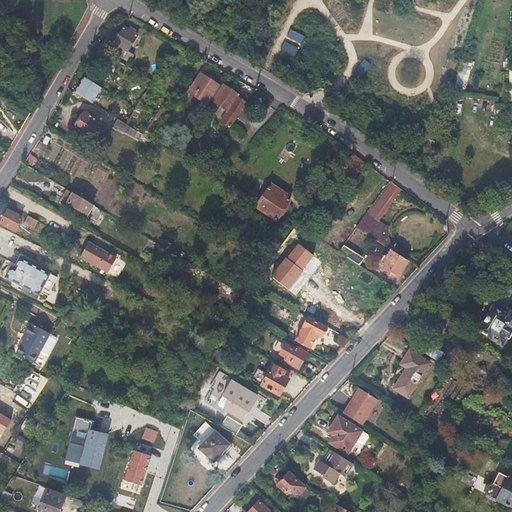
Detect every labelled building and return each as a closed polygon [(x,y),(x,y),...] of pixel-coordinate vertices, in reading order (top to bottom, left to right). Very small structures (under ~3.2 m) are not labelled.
[(116,54),(129,61),(131,62),(135,54),(128,50),(137,35),(124,26),(110,50),(116,54)] [(114,58),(127,65),(129,61),(116,54),(114,58)] [(460,62),(457,74),(445,72),(442,85),(450,87),(452,83),(466,86),(471,65),(460,62)] [(209,104),(221,86),(203,74),(191,91),(209,104)] [(103,88),(84,76),(74,92),(93,103),(101,91),(103,88)] [(232,127),(248,103),(239,98),(240,96),(225,85),(214,101),(230,111),(223,122),(232,127)] [(109,96),(111,93),(103,88),(101,91),(109,96)] [(92,137),(101,121),(86,112),(76,127),(92,137)] [(130,126),(127,124),(119,119),(114,126),(125,133),(127,132),(130,126)] [(152,143),(154,141),(130,126),(127,132),(146,144),(148,141),(152,143)] [(212,138),(219,143),(224,136),(217,131),(212,138)] [(254,169),(261,158),(251,151),(244,161),(254,169)] [(37,159),(30,154),(30,156),(25,164),(32,168),(37,159)] [(356,176),(366,163),(360,158),(354,154),(344,167),(356,176)] [(220,182),(226,186),(244,161),(239,157),(235,162),(230,158),(224,167),(228,170),(223,177),(220,182)] [(228,170),(224,167),(215,161),(211,168),(223,177),(228,170)] [(380,220),(403,189),(391,181),(363,220),(385,235),(390,228),(380,220)] [(274,183),(258,207),(277,220),(291,200),(287,197),(289,194),(274,183)] [(93,205),(69,190),(63,200),(87,214),(91,209),(93,205)] [(93,205),(91,209),(100,214),(102,210),(93,205)] [(9,210),(8,210),(1,223),(15,231),(21,217),(15,214),(16,211),(11,208),(9,210)] [(39,221),(29,216),(26,222),(36,227),(39,221)] [(90,242),(81,256),(109,272),(117,258),(90,242)] [(314,256),(298,244),(287,258),(286,257),(272,275),(289,289),(314,256)] [(345,255),(361,266),(365,259),(344,246),(339,252),(345,255)] [(398,278),(409,262),(393,251),(383,267),(398,278)] [(21,257),(17,264),(14,263),(11,267),(9,267),(6,268),(6,269),(5,270),(5,271),(5,273),(5,277),(40,295),(51,273),(21,257)] [(222,305),(216,316),(224,320),(230,310),(222,305)] [(511,335),(511,312),(510,311),(507,315),(494,306),(479,329),(503,345),(508,337),(510,339),(511,335)] [(321,337),(327,327),(309,317),(297,339),(310,347),(318,334),(321,337)] [(24,335),(25,336),(16,352),(34,363),(51,333),(31,322),(24,335)] [(297,349),(296,351),(286,345),(280,354),(291,360),(289,363),(299,369),(306,355),(297,349)] [(401,364),(407,367),(394,388),(408,397),(430,362),(410,350),(401,364)] [(272,365),(262,384),(280,395),(289,379),(283,376),(284,372),(272,365)] [(224,398),(231,402),(227,410),(245,420),(258,397),(233,382),(224,398)] [(360,389),(344,414),(362,425),(378,400),(360,389)] [(0,433),(2,434),(11,421),(0,413),(0,433)] [(357,441),(363,431),(339,416),(329,432),(333,435),(330,443),(349,455),(357,441)] [(99,469),(107,434),(89,430),(92,421),(76,417),(64,465),(78,468),(79,465),(99,469)] [(157,432),(146,428),(142,439),(153,443),(157,432)] [(231,445),(216,431),(201,448),(215,462),(231,445)] [(370,436),(363,431),(357,441),(364,446),(367,445),(370,440),(370,436)] [(496,449),(504,453),(508,454),(511,456),(511,442),(505,443),(496,449)] [(152,456),(133,451),(124,480),(142,486),(152,456)] [(354,464),(333,451),(326,464),(315,458),(310,467),(320,473),(319,475),(335,485),(341,474),(346,477),(354,464)] [(290,474),(279,485),(287,493),(290,491),(293,494),(295,495),(298,493),(300,495),(305,489),(290,474)] [(501,474),(494,486),(491,487),(487,493),(489,496),(511,508),(511,478),(510,478),(510,479),(501,474)] [(42,511),(59,511),(65,495),(48,488),(39,511),(42,511)] [(0,497),(0,503),(4,505),(7,502),(8,499),(2,495),(0,497)] [(270,511),(260,502),(250,511),(270,511)]
